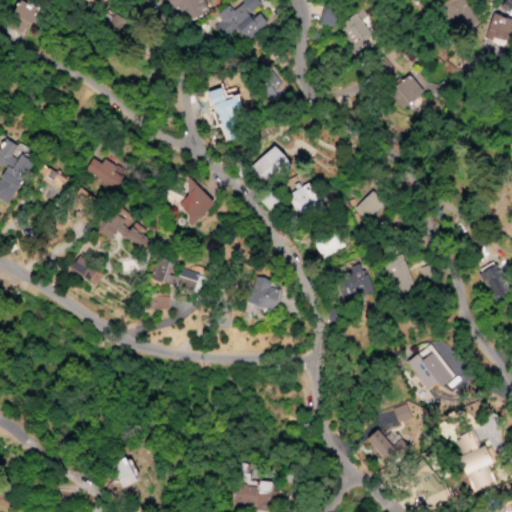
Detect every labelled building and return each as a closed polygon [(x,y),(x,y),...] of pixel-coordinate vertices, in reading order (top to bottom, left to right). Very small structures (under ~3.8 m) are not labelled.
[(167,0),(175,21),(204,11),(200,0),(167,0)] [(260,6),(255,0),(239,0),(228,8),(226,5),(213,14),(217,20),(211,25),(221,38),(234,29),(242,40),(264,24),(254,10),(260,6)] [(470,15),(461,0),(444,0),(437,4),(450,27),(470,15)] [(25,33),(34,8),(16,1),(6,27),(25,33)] [(316,24),(331,27),(334,10),(319,8),(316,24)] [(365,16),(359,9),(337,26),(355,48),(371,35),(359,21),(365,16)] [(123,20),(107,13),(100,29),(117,36),(123,20)] [(482,39),(504,44),(509,18),(488,14),(482,39)] [(266,102),(274,97),(269,90),(278,84),(269,69),(252,79),(266,102)] [(420,95),(409,76),(385,90),(397,108),(420,95)] [(29,163),(10,153),(14,146),(2,139),(0,141),(0,165),(3,167),(0,172),(0,201),(6,205),(29,163)] [(246,168),(263,186),(287,163),(271,145),(246,168)] [(511,196),(508,194),(511,186),(505,182),(509,173),(503,170),(511,157),(511,196)] [(119,176),(111,172),(114,165),(100,159),(99,163),(88,158),(81,173),(114,187),(119,176)] [(58,189),(64,179),(38,165),(32,176),(58,189)] [(211,204),(188,180),(181,187),(187,193),(174,205),(191,223),(211,204)] [(283,196),(298,219),(319,204),(305,182),(296,189),(295,188),(283,196)] [(351,208),(362,221),(381,204),(369,191),(351,208)] [(113,231),(141,250),(148,241),(140,235),(144,230),(132,222),(127,230),(119,225),(127,214),(115,206),(105,222),(100,218),(93,229),(108,239),(113,231)] [(341,246),(332,229),(309,241),(319,258),(341,246)] [(389,297),(410,291),(401,254),(380,260),(389,297)] [(203,276),(178,269),(176,277),(167,275),(171,261),(154,256),(148,279),(198,293),(203,276)] [(93,285),(101,272),(75,257),(67,269),(93,285)] [(423,286),(436,280),(429,263),(415,269),(423,286)] [(475,272),(488,300),(507,292),(495,264),(475,272)] [(363,272),(359,274),(356,265),(330,275),(340,303),(370,292),(363,272)] [(268,281),(253,276),(244,303),(271,312),(278,291),(266,286),(268,281)] [(166,310),(167,298),(146,297),(146,309),(166,310)] [(424,389),(434,382),(437,387),(451,376),(426,344),(403,362),(424,389)] [(390,408),(395,422),(408,418),(403,404),(390,408)] [(372,454),(374,451),(384,462),(395,453),(374,430),(361,441),(372,454)] [(455,456),(469,491),(491,482),(484,465),(494,461),(486,442),(474,447),(468,433),(452,439),(458,455),(455,456)] [(108,464),(117,488),(132,482),(123,458),(108,464)] [(230,505),(252,506),(252,511),(273,511),(277,511),(278,502),(284,502),(284,492),(270,491),(270,482),(256,481),(256,486),(231,485),(230,505)]
